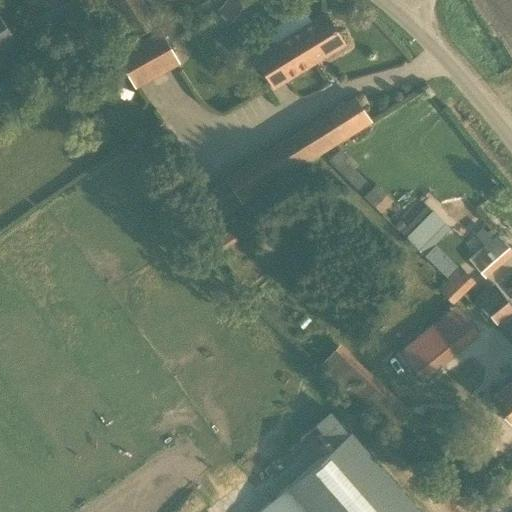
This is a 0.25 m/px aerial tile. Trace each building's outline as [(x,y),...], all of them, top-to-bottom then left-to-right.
[(88,10),(83,0),(24,0),(41,33),(88,10)] [(97,0),(125,43),(156,23),(142,0),(97,0)] [(233,0),(225,0),(218,8),(232,22),(244,10),(233,0)] [(343,43),(325,13),(255,56),(273,85),(343,43)] [(0,58),(20,45),(0,17),(0,58)] [(179,64),(161,31),(117,55),(135,88),(179,64)] [(355,98),(244,168),(203,195),(217,218),(259,191),(369,121),(355,98)] [(340,150),(329,161),(382,213),(393,201),(340,150)] [(459,270),(434,243),(449,227),(426,205),(400,232),(449,279),(437,289),(451,304),(475,283),(461,268),(459,270)] [(511,251),(511,249),(499,235),(469,260),(483,276),(511,251)] [(438,324),(400,354),(417,376),(428,367),(445,353),(455,346),(438,324)] [(322,363),(359,399),(377,381),(339,345),(322,363)] [(511,380),(491,399),(511,423),(511,380)] [(419,511),(349,432),(257,511),(419,511)]
